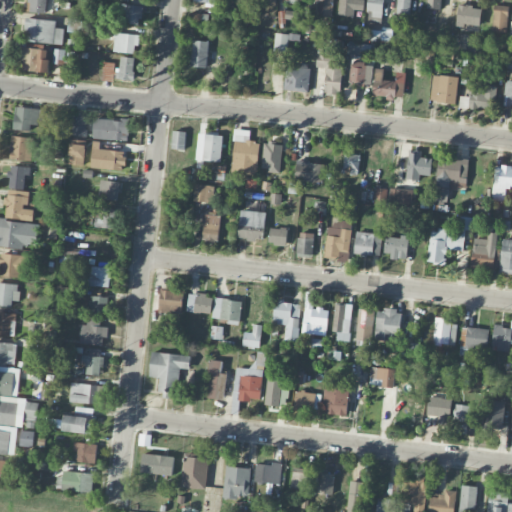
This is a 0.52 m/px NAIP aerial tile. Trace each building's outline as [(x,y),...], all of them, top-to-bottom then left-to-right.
[(27,0),(27,13),(48,13),(48,0),(27,0)] [(332,16),(332,0),(316,0),(316,16),(332,16)] [(353,17),(354,10),(363,12),(365,0),(339,0),(337,15),(353,17)] [(383,0),(368,0),(367,20),(383,21),(383,0)] [(409,14),(411,0),(397,0),(396,13),(409,14)] [(440,10),(440,0),(427,0),(427,9),(440,10)] [(140,23),(141,5),(114,4),(113,22),(140,23)] [(493,29),(507,29),(508,6),(494,5),(493,29)] [(482,8),(458,6),(456,25),(480,26),(482,8)] [(190,21),(207,22),(207,14),(190,13),(190,21)] [(63,29),(55,28),(55,20),(25,19),(24,42),(62,44),(63,29)] [(136,54),(138,35),(115,33),(113,52),(136,54)] [(288,34),(275,33),(274,51),(287,52),(288,34)] [(209,42),(194,40),(191,66),(206,68),(209,42)] [(348,55),(367,55),(367,44),(348,44),(348,55)] [(24,72),(48,72),(49,49),(25,48),(24,72)] [(326,68),(325,95),(339,95),(341,52),(317,51),(316,68),(326,68)] [(118,80),(133,81),(134,58),(119,57),(118,80)] [(115,63),(103,62),(101,81),(114,81),(115,63)] [(371,86),(372,64),(351,63),(350,85),(371,86)] [(309,93),(311,68),(286,66),(284,90),(309,93)] [(404,99),(406,73),(396,72),(395,81),(383,80),(384,69),(375,69),(372,96),(404,99)] [(431,102),(456,104),(458,77),(433,75),(431,102)] [(459,108),(495,110),(496,87),(469,86),(469,97),(460,96),(459,108)] [(355,101),(356,90),(347,88),(345,99),(355,101)] [(30,125),(41,126),(43,110),(15,107),(13,130),(30,131),(30,125)] [(87,115),(73,115),(73,136),(87,136),(87,115)] [(93,139),(129,141),(129,120),(94,119),(93,139)] [(245,181),(246,174),(256,175),(259,142),(248,141),(249,132),(235,130),(230,180),(245,181)] [(185,150),(186,132),(172,131),(172,150),(185,150)] [(223,136),(199,133),(196,159),(219,162),(223,136)] [(33,160),(33,137),(11,137),(10,160),(33,160)] [(125,151),(99,150),(100,142),(93,142),(92,169),(124,170),(125,151)] [(280,172),(282,144),(264,142),(261,171),(280,172)] [(86,145),(70,144),(69,165),(85,166),(86,145)] [(421,151),(408,150),(406,180),(419,181),(420,175),(431,176),(431,159),(421,158),(421,151)] [(360,155),(344,153),(342,173),(358,175),(360,155)] [(469,160),(438,156),(435,186),(466,190),(469,160)] [(297,181),(323,183),(324,163),(299,162),(297,181)] [(24,190),(26,175),(30,175),(31,168),(11,165),(8,188),(24,190)] [(511,187),(511,167),(494,166),(492,201),(505,201),(505,187),(511,187)] [(99,200),(119,201),(120,181),(100,180),(99,200)] [(387,189),(375,188),(374,204),(386,205),(387,189)] [(33,221),(35,209),(28,208),(30,192),(8,189),(5,218),(33,221)] [(388,207),(411,208),(411,190),(389,189),(388,207)] [(118,229),(119,210),(96,209),(96,228),(118,229)] [(237,239),(263,240),(265,212),(238,211),(237,239)] [(220,215),(204,215),(203,242),(219,243),(220,215)] [(431,229),(428,264),(445,265),(447,250),(463,251),(465,235),(470,235),(472,218),(459,216),(458,231),(431,229)] [(0,246),(24,249),(24,246),(36,247),(39,224),(0,219),(0,246)] [(351,223),(329,221),(326,259),(349,261),(351,223)] [(288,229),(270,227),(269,245),(286,247),(288,229)] [(379,258),(383,235),(357,231),(354,254),(379,258)] [(473,238),(470,268),(494,270),(498,232),(488,231),(487,240),(473,238)] [(313,233),(298,233),(297,257),(312,258),(313,233)] [(390,259),(407,260),(408,237),(385,236),(384,253),(390,254),(390,259)] [(511,239),(501,239),(500,274),(511,274),(511,239)] [(26,277),(27,255),(2,254),(1,276),(26,277)] [(61,281),(72,282),(75,266),(63,264),(61,281)] [(111,268),(92,267),(91,286),(110,287),(111,268)] [(19,301),(19,284),(0,283),(0,306),(12,307),(12,301),(19,301)] [(159,312),(182,313),(183,292),(160,291),(159,312)] [(189,294),(187,312),(211,314),(213,296),(189,294)] [(84,301),(83,312),(107,313),(107,297),(93,296),(92,302),(84,301)] [(241,301),(214,298),(212,320),(239,323),(241,301)] [(272,324),(286,325),(284,339),(297,340),(301,304),(275,301),(272,324)] [(326,335),(327,309),(310,309),(310,302),(304,301),(302,334),(326,335)] [(352,305),(335,304),(333,341),(350,341),(352,305)] [(356,340),(370,341),(372,310),(358,310),(356,340)] [(375,340),(400,341),(401,311),(376,310),(375,340)] [(0,335),(13,338),(17,315),(0,312),(0,335)] [(99,326),(100,320),(84,318),(80,343),(102,346),(103,337),(107,337),(109,328),(99,326)] [(433,345),(455,346),(456,320),(434,319),(433,345)] [(243,331),(242,346),(259,348),(261,325),(252,325),(252,332),(243,331)] [(211,339),(222,339),(223,327),(211,326),(211,339)] [(509,352),(510,344),(511,343),(511,327),(494,326),(492,350),(509,352)] [(462,327),(461,347),(487,348),(488,329),(462,327)] [(0,364),(14,367),(17,344),(0,342),(0,364)] [(418,343),(401,342),(401,361),(417,362),(418,343)] [(46,367),(60,368),(62,345),(48,344),(46,367)] [(89,356),(79,355),(78,363),(87,364),(86,375),(100,376),(104,350),(90,348),(89,356)] [(189,369),(191,356),(152,352),(149,377),(160,378),(158,393),(176,395),(179,368),(189,369)] [(221,373),(222,362),(211,360),(205,398),(223,400),(227,374),(221,373)] [(236,368),(234,395),(239,395),(239,400),(260,402),(263,361),(252,360),(252,369),(236,368)] [(19,368),(0,367),(0,394),(18,395),(19,368)] [(395,387),(395,369),(370,368),(369,386),(395,387)] [(283,398),(283,392),(281,392),(282,379),(267,378),(265,405),(283,406),(284,398),(283,398)] [(103,384),(71,384),(70,403),(98,404),(98,393),(103,393),(103,384)] [(324,414),(348,415),(349,385),(325,384),(324,414)] [(321,393),(294,392),(294,409),(320,410),(321,393)] [(0,424),(23,427),(24,420),(36,421),(38,401),(0,396),(0,424)] [(451,398),(428,397),(427,416),(438,416),(437,426),(450,426),(451,398)] [(504,401),(484,400),(483,429),(503,430),(504,401)] [(474,434),(475,415),(469,415),(469,405),(453,405),(452,433),(474,434)] [(93,435),(97,412),(76,409),(75,416),(65,415),(62,430),(93,435)] [(0,453),(9,454),(10,431),(0,430),(0,453)] [(19,446),(33,447),(34,432),(21,430),(19,446)] [(96,465),(97,444),(76,443),(75,464),(96,465)] [(141,474),(173,475),(174,456),(142,454),(141,474)] [(207,458),(183,457),(182,488),(206,489),(207,458)] [(255,463),(253,482),(280,485),(282,465),(255,463)] [(249,468),(225,467),(224,497),(248,498),(249,468)] [(310,469),(292,469),(291,490),(309,491),(310,469)] [(63,477),(57,477),(57,490),(92,492),(93,473),(63,472),(63,477)] [(333,495),(334,472),(319,472),(317,494),(333,495)] [(402,478),(401,506),(425,508),(427,473),(419,473),(418,479),(402,478)] [(360,511),(364,482),(350,481),(346,511),(360,511)] [(459,510),(474,511),(477,487),(462,485),(459,510)] [(454,511),(455,491),(444,491),(444,496),(430,496),(429,511),(454,511)] [(508,493),(489,491),(487,511),(511,511),(511,504),(507,504),(508,493)] [(392,511),(393,499),(378,499),(377,511),(392,511)]
